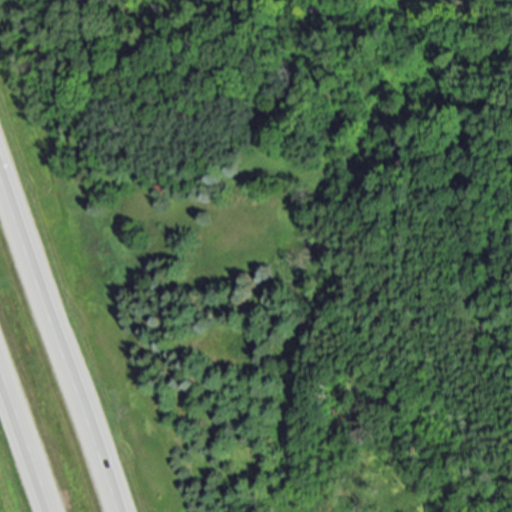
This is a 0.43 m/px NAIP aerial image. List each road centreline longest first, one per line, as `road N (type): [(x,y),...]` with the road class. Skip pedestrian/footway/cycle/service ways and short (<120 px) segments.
road 1 (motorway): [(124,511),(0,147)]
road 2 (motorway): [(0,344),(57,511)]
